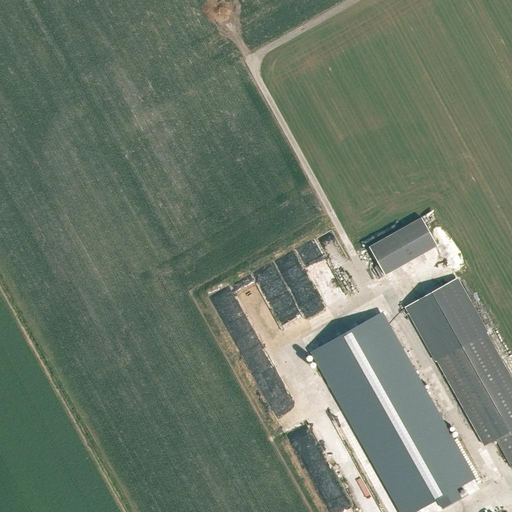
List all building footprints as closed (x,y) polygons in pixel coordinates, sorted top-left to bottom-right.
[(377,242),(392,272),(446,245),(431,216),(377,242)] [(486,333),(456,279),(407,307),(437,360),(486,333)] [(474,479),(381,314),(313,352),(402,511),(415,511),(437,500),(442,509),(461,498),(456,489),(474,479)] [(511,380),(486,333),(437,360),(484,446),(496,439),(511,430),(511,380)] [(511,430),(496,439),(511,468),(511,430)] [(355,511),(345,492),(329,500),(335,511),(355,511)]
